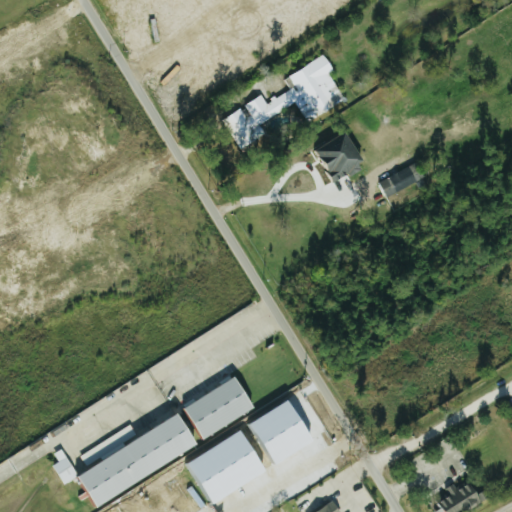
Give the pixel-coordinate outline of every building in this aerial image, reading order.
[(344,101),(329,73),(334,70),(325,55),(281,79),(288,90),(266,102),(262,95),(243,105),(245,107),(222,120),(238,149),(265,134),(259,124),(296,104),(306,122),(344,101)] [(367,164),(348,131),(316,149),(335,182),(367,164)] [(379,178),(385,195),(424,180),(419,164),(379,178)] [(187,404),(203,437),(256,410),(240,377),(187,404)] [(292,399),(248,425),(260,445),(266,442),(279,463),(317,440),(292,399)] [(201,445),(183,414),(75,477),(85,495),(93,509),(201,445)] [(80,455),(86,464),(136,434),(131,425),(80,455)] [(269,473),(246,430),(184,464),(208,506),(269,473)] [(53,464),(63,484),(78,477),(69,457),(53,464)] [(435,511),(462,511),(484,501),(474,481),(457,490),(455,487),(430,501),(435,511)] [(340,511),(335,502),(317,511),(340,511)]
